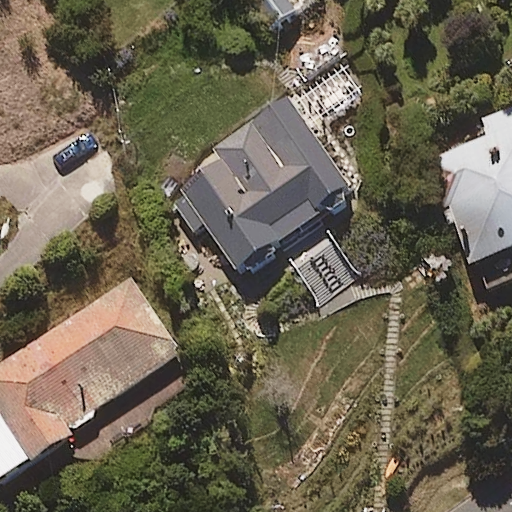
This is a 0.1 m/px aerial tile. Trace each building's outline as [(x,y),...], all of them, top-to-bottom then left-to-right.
[(293,0),(256,0),(255,1),(278,30),(302,11),(293,0)] [(327,41),(289,64),(307,92),(345,69),(327,41)] [(353,186),(285,96),(163,189),(194,230),(202,223),(239,273),(353,186)] [(511,106),(481,120),(486,133),(436,155),(479,260),(511,246),(511,106)] [(182,354),(132,279),(0,366),(0,413),(2,416),(0,417),(0,481),(94,419),(91,415),(182,354)]
